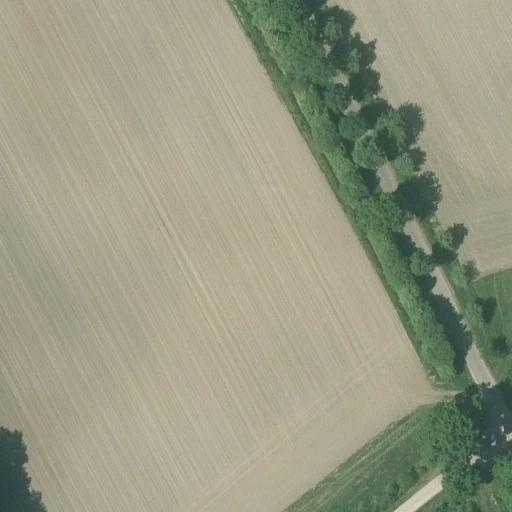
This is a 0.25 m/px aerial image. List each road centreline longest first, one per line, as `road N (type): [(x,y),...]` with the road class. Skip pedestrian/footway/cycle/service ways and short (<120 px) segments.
road 1 (unclassified): [(511,444),(287,0)]
road 2 (unclassified): [(413,511),(511,444)]
